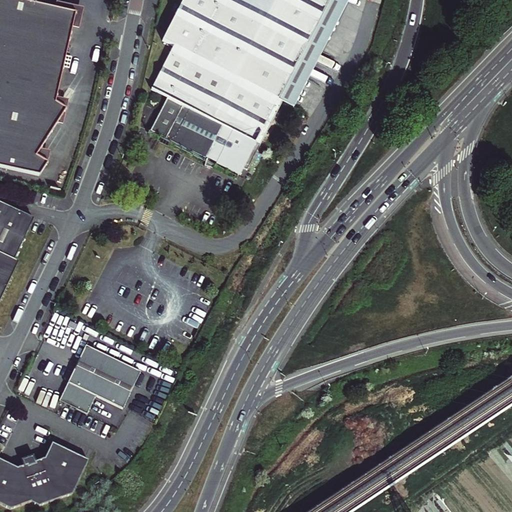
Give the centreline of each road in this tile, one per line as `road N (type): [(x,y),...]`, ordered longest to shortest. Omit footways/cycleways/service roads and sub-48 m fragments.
road 1 (residential): [(136,0),(93,165),(0,373)]
road 2 (primary): [(243,405),(337,257),(449,134)]
road 3 (motorway): [(417,0),(384,99),(312,214),(305,266)]
road 4 (primary): [(305,266),(250,341),(161,511)]
road 5 (motorway): [(243,405),(374,353),(511,325)]
road 6 (primary): [(462,98),(305,266)]
road 7 (motorway): [(511,272),(479,237),(464,191),(468,139),(487,94)]
road 8 (motorway): [(449,134),(451,227),(483,275),(511,294)]
